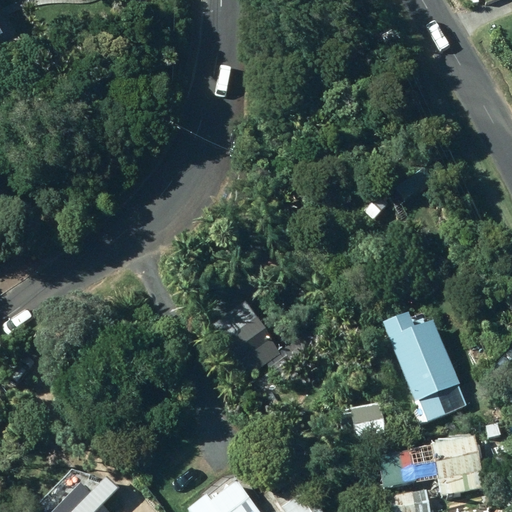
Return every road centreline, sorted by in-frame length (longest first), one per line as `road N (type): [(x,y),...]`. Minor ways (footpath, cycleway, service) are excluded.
road 1 (tertiary): [(221,0),(211,92),(174,179),(128,228),(0,322)]
road 2 (unclassified): [(511,156),(423,0)]
